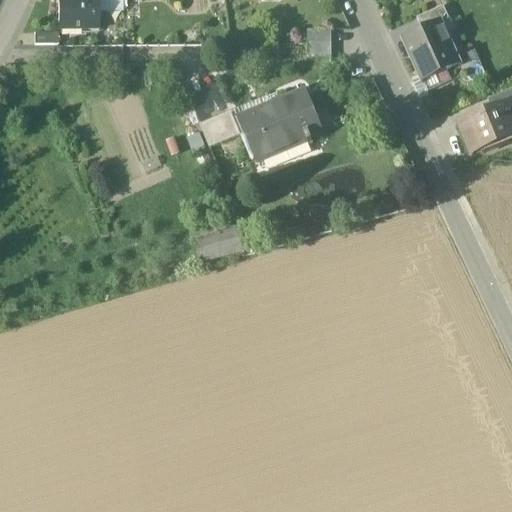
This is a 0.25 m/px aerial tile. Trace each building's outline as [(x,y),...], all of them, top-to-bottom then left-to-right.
[(74,0),(75,1),(57,1),(57,32),(98,31),(97,0),(74,0)] [(444,8),(418,21),(423,33),(439,25),(440,28),(451,23),(444,8)] [(461,63),(449,38),(446,40),(440,28),(439,25),(423,33),(406,41),(415,59),(412,60),(421,81),(461,63)] [(58,35),(34,35),(34,47),(58,47),(58,35)] [(332,58),(332,46),(309,46),(309,58),(332,58)] [(511,91),(488,101),(493,112),(511,104),(511,91)] [(308,95),(275,109),(273,106),(240,120),(259,165),(310,143),(312,148),(315,146),(311,136),(323,131),(308,95)] [(511,104),(493,112),(460,126),(472,155),(503,143),(503,144),(511,140),(511,104)] [(231,114),(200,127),(210,151),(241,138),(231,114)] [(192,154),(204,149),(199,136),(187,141),(192,154)] [(231,241),(196,252),(201,265),(235,254),(231,241)]
